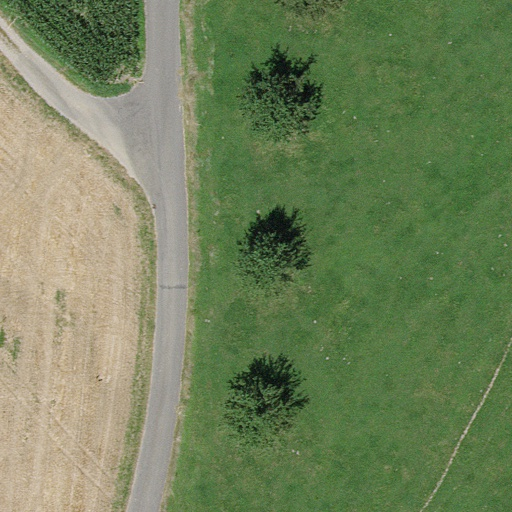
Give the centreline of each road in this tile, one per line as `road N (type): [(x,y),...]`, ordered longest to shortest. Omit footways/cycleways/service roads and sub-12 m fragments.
road 1 (residential): [(182,0),(193,207),(166,407),(141,511)]
road 2 (track): [(0,30),(193,207)]
